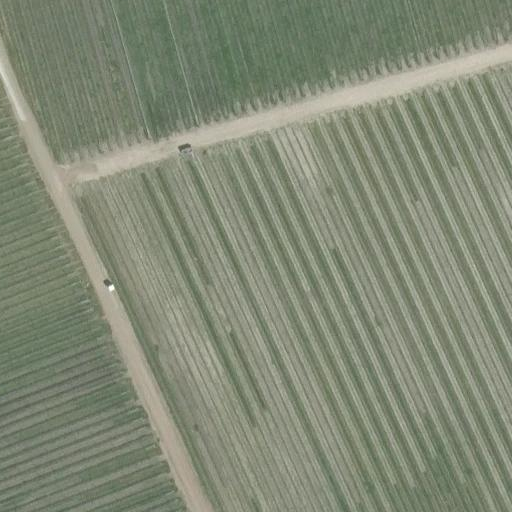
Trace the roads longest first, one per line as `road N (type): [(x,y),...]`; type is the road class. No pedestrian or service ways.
road 1 (track): [(0,58),(200,511)]
road 2 (track): [(511,55),(56,185)]
